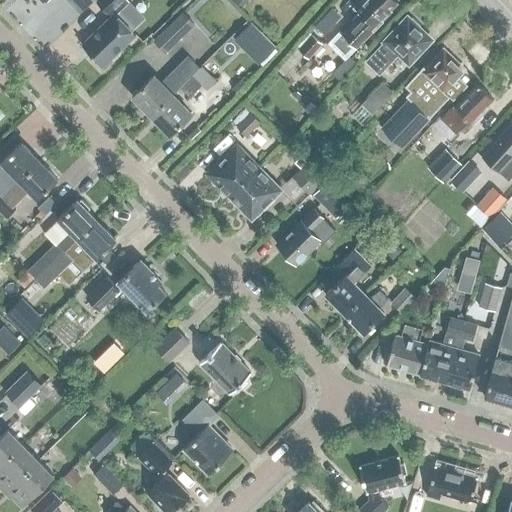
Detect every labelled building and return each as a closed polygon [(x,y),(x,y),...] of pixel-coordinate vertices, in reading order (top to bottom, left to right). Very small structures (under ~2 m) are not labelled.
[(102,67),(114,56),(135,35),(132,32),(143,21),(124,1),(125,0),(99,0),(95,4),(109,18),(90,37),(81,45),(102,67)] [(232,0),(241,8),(248,0),(232,0)] [(354,24),(341,36),(338,34),(328,44),(344,59),(370,33),(372,35),(383,24),(381,21),(397,5),(392,0),(363,0),(354,9),(358,14),(351,21),(354,24)] [(182,13),(153,41),(165,54),(194,25),(182,13)] [(406,19),(364,62),(378,75),(398,55),(407,65),(430,42),(417,29),(418,27),(410,19),(408,21),(406,19)] [(249,47),(264,37),(254,22),(239,33),(249,47)] [(309,33),(295,49),(307,59),(321,44),(309,33)] [(409,92),(406,96),(429,118),(449,97),(442,90),(461,69),(443,52),(425,71),(422,68),(404,88),(409,92)] [(180,88),(200,68),(188,56),(160,83),(153,76),(146,83),(132,97),(150,117),(172,95),(180,88)] [(201,67),(200,68),(180,88),(189,97),(201,86),(206,91),(215,81),(201,67)] [(381,84),(359,105),(370,116),(391,94),(381,84)] [(453,106),(440,119),(455,135),(468,124),(469,125),(480,115),(479,114),(492,101),(477,86),(455,108),(453,106)] [(169,136),(191,115),(172,95),(150,117),(169,136)] [(408,99),(381,128),(402,147),(429,118),(408,99)] [(238,125),(235,127),(245,137),(258,124),(249,114),(238,125)] [(511,123),(481,159),(507,182),(511,176),(511,123)] [(317,139),(304,154),(322,170),(336,155),(317,139)] [(0,200),(39,162),(21,143),(1,163),(3,165),(0,167),(0,179),(4,184),(0,188),(0,200)] [(207,174),(228,196),(258,167),(236,145),(207,174)] [(444,149),(426,168),(442,183),(460,164),(444,149)] [(300,169),(292,178),(310,195),(324,181),(300,157),(295,163),(300,169)] [(467,161),(449,181),(462,192),(480,173),(467,161)] [(0,200),(0,211),(7,218),(16,209),(14,206),(29,191),(37,200),(57,180),(39,162),(0,200)] [(280,190),(258,167),(228,196),(251,219),(280,190)] [(326,181),(311,197),(317,204),(333,189),(326,181)] [(492,189),(476,206),(488,217),(504,200),(492,189)] [(49,197),(37,208),(45,216),(56,205),(49,197)] [(36,277),(37,277),(96,220),(86,210),(89,208),(80,199),(78,202),(76,200),(57,219),(68,231),(29,269),(36,277)] [(313,209),(276,245),(296,265),(298,262),(301,265),(303,262),(310,256),(307,254),(320,242),(321,244),(335,231),(313,209)] [(494,217),(481,228),(497,247),(498,246),(510,236),(496,220),(494,217)] [(85,269),(93,261),(115,240),(96,220),(37,277),(45,286),(74,258),(85,269)] [(370,268),(356,253),(353,250),(343,259),(334,268),(344,277),(325,295),(343,313),(364,293),(354,283),(370,268)] [(468,258),(464,272),(475,275),(479,261),(468,258)] [(140,260),(117,283),(115,285),(106,276),(86,295),(99,309),(122,286),(147,311),(164,293),(157,285),(161,281),(140,260)] [(444,287),(449,269),(444,268),(430,283),(444,287)] [(0,287),(15,282),(10,269),(0,272),(0,287)] [(36,277),(29,269),(16,281),(24,289),(36,277)] [(493,312),(500,288),(484,283),(477,308),(493,312)] [(404,288),(391,303),(402,314),(416,298),(404,288)] [(511,290),(486,388),(484,397),(511,404),(511,290)] [(364,293),(343,313),(363,333),(364,332),(366,333),(373,326),(371,325),(383,313),(379,309),(387,299),(379,291),(368,298),(364,293)] [(29,338),(46,320),(23,297),(6,315),(29,338)] [(419,375),(441,381),(445,382),(462,321),(449,317),(445,333),(442,345),(428,341),(427,345),(419,375)] [(445,382),(469,389),(473,374),(478,355),(460,350),(463,338),(471,341),(476,325),(462,321),(445,382)] [(412,373),(419,375),(427,345),(418,342),(422,328),(402,322),(399,336),(395,335),(392,344),(386,365),(412,373)] [(175,329),(155,348),(168,362),(188,342),(175,329)] [(220,342),(199,363),(229,394),(235,388),(237,391),(247,381),(244,379),(250,373),(220,342)] [(5,392),(21,408),(43,385),(28,370),(5,392)] [(175,373),(168,380),(178,391),(185,383),(175,373)] [(51,394),(63,406),(73,396),(62,384),(51,394)] [(217,415),(202,400),(181,421),(196,436),(183,449),(205,471),(208,474),(222,460),(233,450),(208,424),(217,415)] [(90,451),(100,462),(122,440),(112,430),(90,451)] [(0,437),(0,467),(22,446),(7,431),(0,437)] [(172,511),(189,496),(175,483),(163,471),(172,462),(151,442),(136,457),(159,480),(146,493),(157,504),(164,511),(172,511)] [(0,467),(0,487),(6,493),(37,462),(22,446),(0,467)] [(404,482),(402,474),(398,456),(359,466),(368,500),(359,510),(361,511),(381,511),(387,504),(373,492),(373,490),(404,482)] [(53,478),(37,462),(6,493),(21,509),(53,478)] [(105,463),(94,475),(112,494),(122,484),(112,474),(114,472),(105,463)] [(469,503),(470,501),(476,478),(434,466),(425,496),(438,499),(439,495),(469,503)] [(83,479),(73,469),(64,478),(73,488),(83,479)] [(50,490),(30,509),(32,511),(49,511),(61,502),(50,490)] [(323,511),(317,506),(312,501),(309,504),(308,503),(298,511),(323,511)] [(134,511),(129,507),(125,511),(116,502),(106,511),(134,511)]
